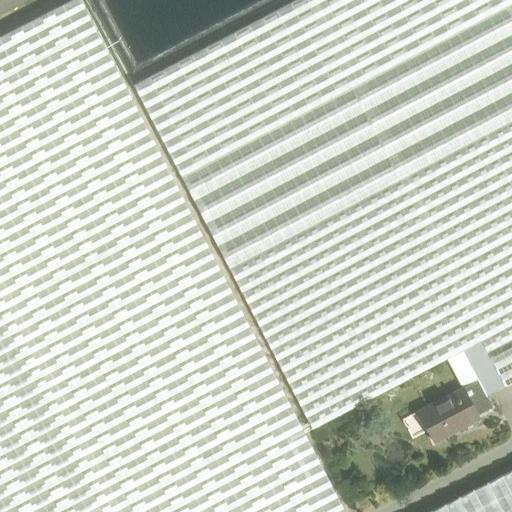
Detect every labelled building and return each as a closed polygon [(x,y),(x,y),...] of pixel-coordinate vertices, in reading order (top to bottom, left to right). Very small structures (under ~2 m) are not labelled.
[(0,511),(343,511),(167,168),(80,0),(71,0),(39,17),(0,36),(0,511)] [(481,341),(493,364),(511,353),(511,0),(295,0),(133,85),(161,140),(241,293),(311,430),(391,388),(481,341)] [(511,382),(511,353),(493,364),(504,387),(511,382)] [(476,415),(491,407),(477,380),(418,411),(434,442),(478,419),(476,415)] [(431,511),(511,511),(511,469),(487,482),(488,483),(431,511)]
